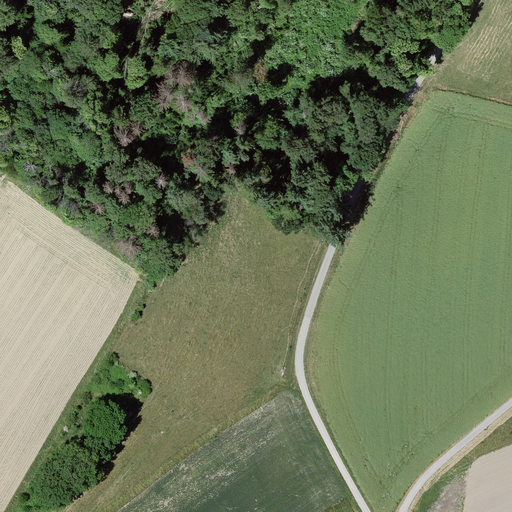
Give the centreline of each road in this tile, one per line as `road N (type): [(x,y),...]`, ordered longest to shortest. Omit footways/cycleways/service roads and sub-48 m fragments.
road 1 (track): [(368,511),(302,387),(300,351),(344,209),(455,0)]
road 2 (track): [(402,511),(424,476),(511,402)]
